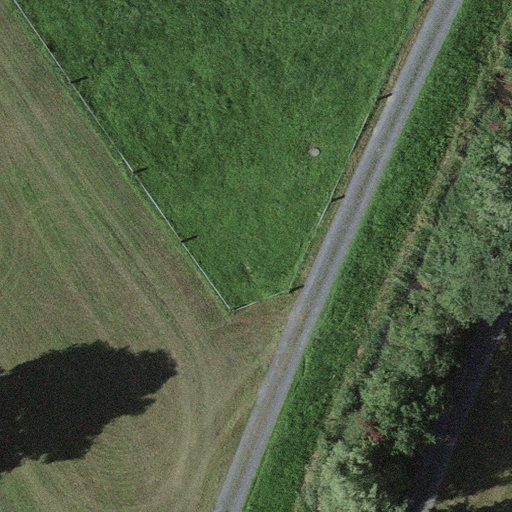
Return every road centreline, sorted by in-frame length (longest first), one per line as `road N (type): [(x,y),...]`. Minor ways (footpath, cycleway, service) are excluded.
road 1 (track): [(232,511),(275,392),(468,0)]
road 2 (track): [(511,296),(440,450),(421,511)]
